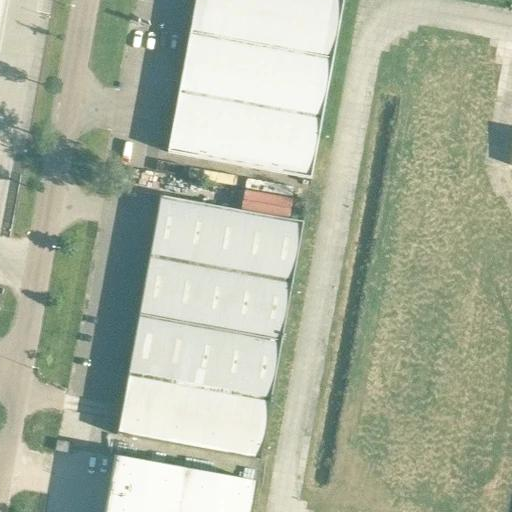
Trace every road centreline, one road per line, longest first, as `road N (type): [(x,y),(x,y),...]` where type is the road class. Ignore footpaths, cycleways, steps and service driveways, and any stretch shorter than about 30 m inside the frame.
road 1 (unknown): [(511,23),(493,11),(442,8),(401,11),(375,31),(282,511)]
road 2 (unclassified): [(18,369),(86,0)]
